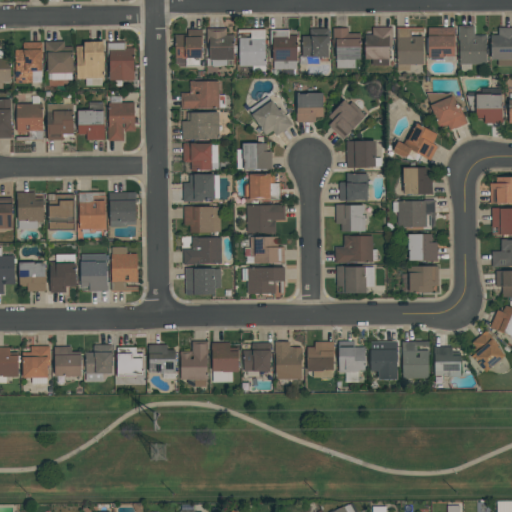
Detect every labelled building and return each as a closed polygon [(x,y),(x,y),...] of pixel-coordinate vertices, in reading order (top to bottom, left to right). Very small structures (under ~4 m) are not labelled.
[(458,64),(458,40),(458,26),(473,26),(473,34),(485,34),(485,64),(458,64)] [(391,27),(391,47),(388,47),(388,59),(387,59),(387,65),(371,65),(371,59),(364,59),(364,35),(371,35),(371,27),(391,27)] [(396,71),(396,27),(422,27),(422,32),(411,32),(411,36),(422,36),(422,64),(409,64),(409,71),(396,71)] [(454,27),(454,37),(454,56),(453,56),(453,60),(443,60),(428,60),(428,57),(428,27),(454,27)] [(498,35),(498,27),(511,27),(511,66),(497,66),(497,59),(490,59),(490,35),(498,35)] [(233,34),(233,60),(233,65),(220,65),(220,67),(211,67),(211,60),(209,60),(209,48),(206,48),(206,28),(225,28),(225,34),(233,34)] [(336,68),(336,48),(332,48),(332,28),(347,28),(347,33),(360,33),(360,59),(354,59),(354,68),(336,68)] [(175,68),(175,35),(185,35),(185,29),(202,29),(202,38),(201,38),(201,58),(199,58),(199,66),(188,66),(188,68),(175,68)] [(265,29),(265,71),(252,71),(252,66),(238,66),(239,37),(250,37),(250,33),(238,33),(238,29),(265,29)] [(299,64),(299,56),(301,56),(301,36),(310,36),(310,29),(328,29),(328,40),(327,40),(327,57),(319,57),(319,64),(299,64)] [(296,69),(273,69),(273,60),(272,60),(272,48),(270,48),(270,30),(289,30),(289,36),(296,36),(296,61),(296,69)] [(44,41),(64,41),(64,46),(73,46),(73,73),(71,73),(71,79),(48,79),(48,73),(46,73),(46,61),(44,61),(44,41)] [(42,42),(42,71),(32,71),(32,83),(15,83),(15,50),(22,50),(22,42),(42,42)] [(103,42),(103,78),(101,78),(101,85),(85,85),(85,78),(76,78),(76,55),(75,55),(75,46),(84,46),(84,42),(103,42)] [(134,80),(109,80),(109,62),(106,62),(106,42),(125,42),(125,48),(134,48),(134,80)] [(0,50),(2,50),(2,56),(10,56),(10,82),(2,82),(2,89),(0,89),(0,50)] [(218,81),(218,94),(224,94),(224,107),(218,107),(218,108),(195,108),(195,109),(180,109),(180,93),(189,93),(189,80),(195,80),(195,81),(218,81)] [(475,118),(475,94),(481,94),(481,89),(500,89),(500,95),(501,95),(501,123),(484,123),(484,118),(475,118)] [(295,122),(295,112),(296,112),(296,94),(306,94),(306,93),(322,93),(322,117),(315,117),(315,122),(295,122)] [(450,93),(451,96),(453,95),(457,106),(459,105),(467,123),(449,130),(447,125),(439,129),(429,105),(430,105),(425,93),(450,93)] [(42,141),(16,141),(16,136),(28,136),(28,132),(16,132),(16,104),(31,104),(31,96),(39,96),(39,104),(42,104),(42,141)] [(107,141),(107,126),(108,126),(108,103),(109,103),(109,96),(121,96),(121,102),(134,102),(134,126),(135,126),(135,132),(123,132),(123,129),(123,141),(107,141)] [(265,136),(250,114),(254,112),(251,108),(267,96),(270,100),(271,100),(278,110),(280,108),(291,124),(289,126),(275,136),(272,131),(265,136)] [(11,138),(0,138),(0,99),(10,99),(10,110),(10,119),(11,119),(11,138)] [(365,117),(343,140),(328,125),(332,120),(328,116),(343,100),(348,104),(351,102),(360,110),(360,111),(365,117)] [(77,135),(77,110),(88,110),(88,102),(102,102),(102,111),(103,111),(103,124),(104,124),(104,129),(104,140),(86,140),(86,135),(77,135)] [(73,104),(73,136),(67,136),(67,137),(62,137),(62,140),(47,140),(47,104),(73,104)] [(218,112),(218,139),(189,139),(181,139),(181,121),(186,121),(186,112),(218,112)] [(403,144),(410,129),(412,130),(416,123),(437,134),(432,144),(436,146),(430,160),(410,150),(406,158),(404,156),(403,158),(391,152),(397,141),(403,144)] [(375,141),(375,158),(381,158),(381,166),(375,166),(375,167),(357,167),(357,168),(346,168),(346,141),(375,141)] [(217,144),(217,170),(211,170),(211,171),(190,171),(190,162),(182,162),(182,143),(196,143),(211,143),(211,144),(217,144)] [(236,169),(236,149),(242,149),(242,143),(266,143),(266,152),(271,152),(271,170),(243,170),(243,169),(236,169)] [(432,194),(403,194),(403,184),(402,184),(402,167),(432,167),(432,194)] [(338,201),(338,182),(345,182),(345,173),(366,173),(366,183),(367,183),(367,200),(351,200),(351,201),(338,201)] [(182,202),(182,183),(189,183),(189,174),(193,174),(214,174),(219,174),(219,198),(214,198),(214,200),(192,200),(192,202),(182,202)] [(244,186),(245,184),(247,183),(248,182),(248,174),(274,174),(274,182),(280,182),(280,201),(262,201),(262,200),(248,200),(248,197),(244,197),(244,186)] [(511,203),(489,203),(489,183),(495,183),(495,177),(511,177),(511,203)] [(18,229),(18,221),(17,221),(17,192),(34,192),(34,197),(43,197),(43,221),(37,221),(37,229),(18,229)] [(78,192),(105,192),(105,197),(93,197),(93,201),(104,201),(104,230),(88,230),(88,233),(81,233),(81,230),(78,230),(78,203),(78,192)] [(109,227),(109,192),(135,192),(135,225),(126,225),(126,227),(109,227)] [(74,194),(74,230),(48,230),(48,200),(55,200),(55,194),(74,194)] [(0,198),(12,198),(12,228),(0,228),(0,198)] [(435,227),(430,227),(430,215),(426,215),(426,227),(397,227),(397,201),(423,201),(423,200),(435,200),(435,227)] [(246,232),(246,203),(284,203),(284,220),(275,220),(275,232),(246,232)] [(340,231),(340,223),(335,223),(335,204),(345,204),(345,205),(364,205),(364,215),(365,215),(365,231),(340,231)] [(220,233),(189,233),(189,225),(183,225),(183,206),(204,206),(212,206),(212,207),(220,207),(220,233)] [(511,234),(496,234),(496,228),(491,228),(491,208),(499,208),(511,208),(511,234)] [(408,261),(408,251),(407,251),(407,234),(431,234),(431,242),(437,242),(437,261),(408,261)] [(334,263),(334,247),(343,247),(343,235),(357,235),(357,236),(372,236),(372,249),(377,249),(377,261),(372,261),(372,262),(354,262),(354,263),(334,263)] [(221,238),(221,264),(196,264),(183,264),(183,249),(191,249),(191,237),(195,237),(195,238),(221,238)] [(277,237),(277,247),(283,247),(283,263),(253,263),(253,262),(246,262),(246,257),(244,257),(244,248),(249,248),(249,237),(277,237)] [(500,251),(500,239),(506,239),(506,240),(511,240),(511,267),(491,267),(491,251),(500,251)] [(137,291),(110,291),(110,280),(111,280),(111,254),(111,247),(126,247),(126,254),(137,254),(137,282),(125,282),(125,286),(137,286),(137,291)] [(0,248),(1,248),(1,255),(14,255),(14,279),(15,279),(15,284),(3,284),(3,294),(0,294),(0,248)] [(75,254),(75,263),(76,263),(76,286),(65,286),(65,293),(50,293),(50,254),(75,254)] [(106,291),(88,291),(88,286),(80,286),(80,254),(105,254),(105,262),(106,262),(106,291)] [(18,262),(35,262),(35,263),(45,263),(45,281),(46,281),(46,291),(27,291),(27,286),(18,286),(18,262)] [(373,267),(373,286),(366,286),(366,293),(341,293),(341,286),(336,286),(336,266),(345,266),(345,267),(365,267),(373,267)] [(438,266),(438,286),(436,286),(436,292),(407,292),(407,266),(438,266)] [(214,295),(185,295),(185,267),(200,267),(200,268),(214,268),(214,269),(221,269),(221,288),(214,288),(214,295)] [(284,293),(279,293),(279,282),(275,282),(275,294),(247,294),(247,281),(241,281),(241,269),(247,269),(247,268),(284,268),(284,293)] [(511,297),(501,297),(501,287),(495,287),(495,271),(511,271),(511,297)] [(511,308),(511,337),(489,327),(497,309),(502,312),(505,305),(511,308)] [(504,356),(485,372),(468,353),(475,347),(471,343),(486,330),(499,346),(497,347),(504,356)] [(206,387),(194,387),(194,379),(180,379),(180,355),(179,355),(179,351),(191,351),(191,341),(207,341),(207,356),(207,379),(206,379),(206,387)] [(354,341),(354,347),(364,347),(364,370),(357,370),(357,372),(338,372),(338,341),(354,341)] [(397,380),(378,380),(378,371),(370,371),(370,341),(396,341),(396,367),(397,367),(397,380)] [(402,378),(402,351),(401,351),(401,341),(428,341),(428,346),(416,346),(416,350),(428,350),(428,378),(402,378)] [(238,372),(232,372),(232,382),(212,382),(212,371),(211,371),(211,349),(211,342),(229,342),(229,348),(238,348),(238,372)] [(275,379),(275,353),(274,353),(274,342),(289,342),(289,347),(301,347),(301,353),(301,379),(275,379)] [(332,378),(312,378),(312,371),(306,371),(306,347),(314,347),(314,342),(333,342),(333,352),(333,370),(332,370),(332,378)] [(243,350),(251,350),(251,343),(270,343),(270,358),(269,358),(269,371),(243,371),(243,350)] [(112,345),(112,357),(111,357),(111,373),(102,373),(102,381),(85,381),(85,373),(85,352),(93,352),(93,345),(112,345)] [(174,379),(162,379),(162,373),(149,373),(149,356),(148,356),(148,345),(167,345),(167,350),(174,350),(174,379)] [(49,346),(49,365),(47,365),(47,377),(46,377),(46,384),(31,384),(31,378),(22,378),(22,357),(30,357),(30,346),(49,346)] [(9,352),(18,352),(18,376),(6,376),(6,383),(0,383),(0,347),(9,347),(9,352)] [(80,376),(64,376),(64,375),(54,375),(54,354),(53,354),(53,347),(71,347),(71,352),(80,352),(80,376)] [(117,347),(136,347),(136,354),(142,354),(142,375),(135,375),(135,377),(117,377),(117,347)] [(452,352),(460,352),(460,377),(443,377),(443,375),(434,375),(434,352),(433,352),(433,347),(452,347),(452,352)] [(511,511),(496,511),(496,501),(511,501),(511,511)] [(331,511),(343,506),(349,503),(353,511),(331,511)]
